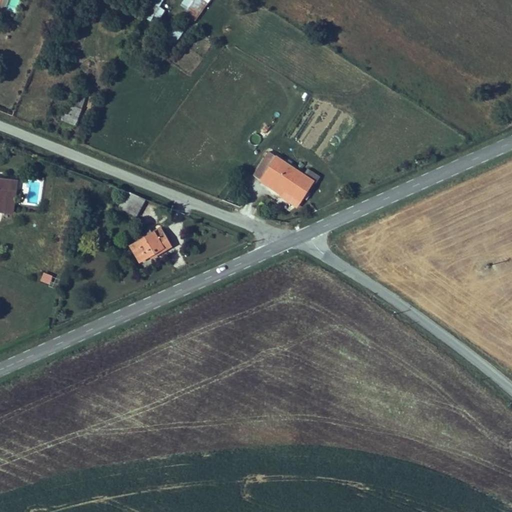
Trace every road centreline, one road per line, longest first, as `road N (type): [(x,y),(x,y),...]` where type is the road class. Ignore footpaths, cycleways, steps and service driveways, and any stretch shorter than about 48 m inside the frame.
road 1 (unclassified): [(0,128),(272,234),(279,246)]
road 2 (secondary): [(279,246),(0,371)]
road 3 (unclassified): [(308,233),(321,252),(511,392)]
road 4 (secondary): [(511,142),(308,233)]
